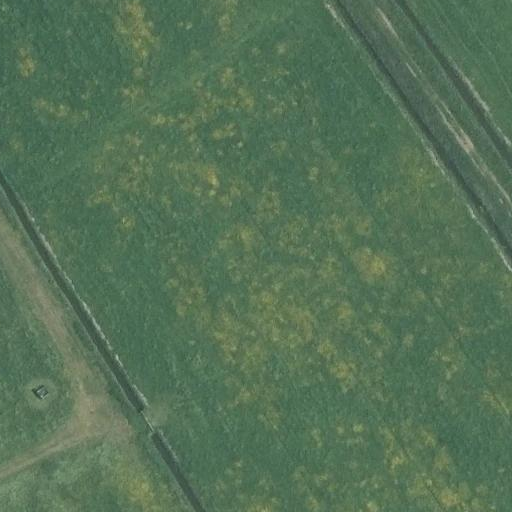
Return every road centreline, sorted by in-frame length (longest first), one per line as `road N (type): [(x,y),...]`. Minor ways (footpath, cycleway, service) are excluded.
road 1 (track): [(180,203),(179,404),(0,489)]
road 2 (track): [(511,208),(369,0)]
